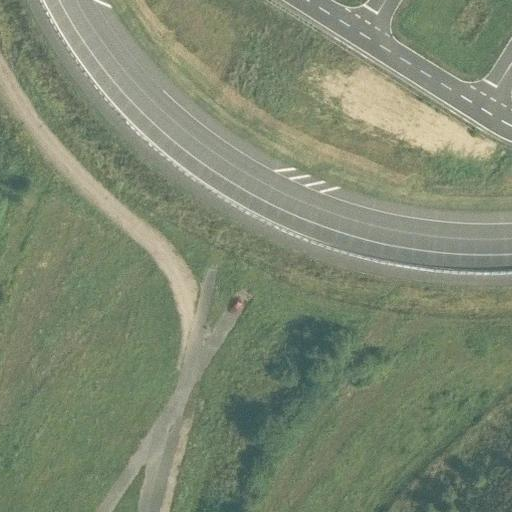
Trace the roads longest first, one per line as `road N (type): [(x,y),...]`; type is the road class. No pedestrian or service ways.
road 1 (unknown): [(511,246),(397,239),(261,192),(141,103),(64,0)]
road 2 (unknown): [(482,112),(364,36)]
